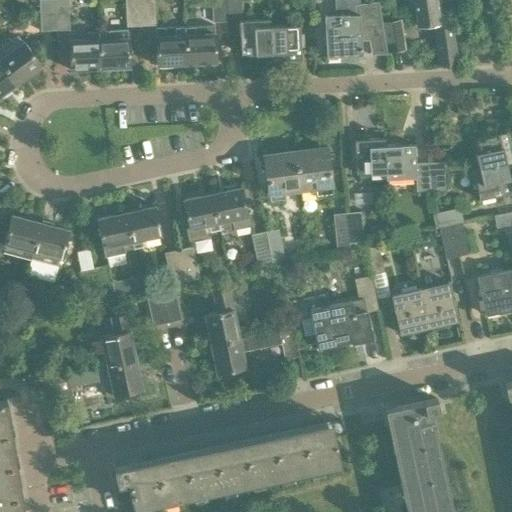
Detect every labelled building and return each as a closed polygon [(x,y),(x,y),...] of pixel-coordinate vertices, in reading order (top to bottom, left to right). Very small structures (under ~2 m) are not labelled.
[(55,31),(53,0),(38,0),(41,32),(55,31)] [(67,0),(53,0),(55,31),(69,30),(67,0)] [(140,26),(139,0),(125,0),(127,27),(140,26)] [(153,0),(139,0),(140,26),(155,26),(153,0)] [(226,18),(224,0),(210,0),(212,23),(226,22),(226,18)] [(239,0),(224,0),(226,18),(240,18),(239,0)] [(296,0),(298,15),(312,14),(310,0),(296,0)] [(413,0),(418,28),(433,26),(439,66),(457,64),(452,26),(440,28),(436,0),(413,0)] [(357,15),(323,17),(325,58),(360,56),(359,38),(366,37),(370,56),(386,55),(377,3),(357,6),(357,15)] [(254,55),(270,54),(271,54),(269,26),(270,26),(269,20),(238,21),(240,55),(254,54),(254,55)] [(400,21),(382,24),(387,52),(404,49),(400,21)] [(194,26),(183,27),(185,65),(215,63),(213,33),(213,25),(194,26)] [(271,54),(270,54),(270,60),(301,59),(299,26),(286,27),(286,25),(270,26),(269,26),(271,54)] [(185,65),(183,27),(172,27),(154,28),(156,66),(185,65)] [(127,30),(98,31),(100,70),(129,68),(127,37),(127,30)] [(100,70),(98,31),(87,32),(88,40),(69,41),(70,71),(100,70)] [(16,36),(0,48),(0,61),(17,83),(40,66),(22,42),(21,42),(16,36)] [(0,96),(17,83),(0,61),(0,96)] [(472,170),(511,161),(511,158),(506,132),(474,139),(477,153),(476,153),(479,168),(472,170)] [(385,179),(386,179),(384,138),(354,140),(354,145),(351,145),(352,164),(355,164),(355,173),(369,173),(369,174),(385,173),(385,179)] [(384,138),(386,179),(415,178),(416,192),(430,191),(429,163),(415,164),(414,145),(400,145),(400,144),(385,145),(384,138)] [(325,147),(294,151),(299,189),(315,187),(316,195),(331,193),(325,147)] [(299,189),(294,151),(263,155),(269,201),(284,199),(283,191),(299,189)] [(511,161),(472,170),(479,200),(511,193),(509,179),(510,179),(506,164),(511,162),(511,161)] [(429,163),(430,191),(444,190),(443,162),(429,163)] [(240,186),(211,192),(219,229),(229,227),(232,226),(233,229),(251,225),(249,213),(246,214),(240,186)] [(219,229),(211,192),(182,199),(188,227),(185,227),(188,239),(206,235),(205,233),(219,229)] [(154,205),(125,211),(133,248),(143,246),(142,238),(160,234),(154,205)] [(439,227),(450,225),(461,223),(463,222),(460,208),(433,214),(436,228),(439,227)] [(133,248),(125,211),(96,218),(105,257),(123,253),(123,250),(133,248)] [(511,211),(493,216),(496,228),(511,224),(511,211)] [(349,245),(363,244),(360,212),(346,213),(349,245)] [(349,247),(349,245),(346,213),(332,214),(336,249),(349,247)] [(3,252),(29,259),(39,222),(11,214),(4,244),(5,244),(3,252)] [(30,259),(26,275),(53,282),(57,266),(59,259),(60,259),(67,229),(39,222),(29,259),(30,259)] [(468,254),(461,223),(450,225),(457,257),(468,254)] [(450,225),(439,227),(446,260),(457,257),(450,225)] [(277,229),(265,231),(271,263),(284,260),(277,229)] [(271,263),(265,231),(250,235),(257,266),(271,263)] [(376,241),(364,243),(371,275),(383,273),(376,241)] [(192,247),(178,250),(185,281),(199,278),(192,247)] [(185,281),(178,250),(164,253),(171,284),(185,281)] [(107,265),(93,268),(99,300),(113,297),(107,265)] [(99,300),(93,268),(79,271),(86,303),(99,300)] [(511,309),(511,302),(505,270),(476,276),(485,316),(511,309)] [(447,283),(419,289),(427,328),(456,321),(447,283)] [(173,288),(159,291),(166,323),(180,320),(173,288)] [(427,328),(419,289),(390,295),(399,334),(427,328)] [(203,316),(209,345),(246,337),(244,327),(236,329),(228,290),(211,295),(211,297),(212,297),(215,313),(203,316)] [(166,323),(159,291),(145,294),(152,326),(166,323)] [(363,299),(309,311),(317,349),(351,342),(351,344),(372,340),(363,299)] [(98,358),(100,369),(137,361),(130,334),(136,332),(132,314),(110,318),(114,335),(101,338),(105,357),(98,358)] [(246,337),(209,345),(216,374),(247,367),(244,355),(282,347),(285,359),(299,356),(292,327),(246,337)] [(55,379),(61,407),(75,405),(71,388),(104,381),(103,378),(110,377),(114,396),(143,389),(137,361),(100,369),(55,379)] [(439,409),(437,398),(385,409),(405,502),(403,502),(405,511),(448,511),(427,412),(439,409)] [(24,511),(8,400),(0,401),(0,511),(24,511)] [(125,465),(113,468),(117,485),(128,483),(133,508),(341,464),(331,421),(330,421),(331,427),(127,470),(125,465)]
